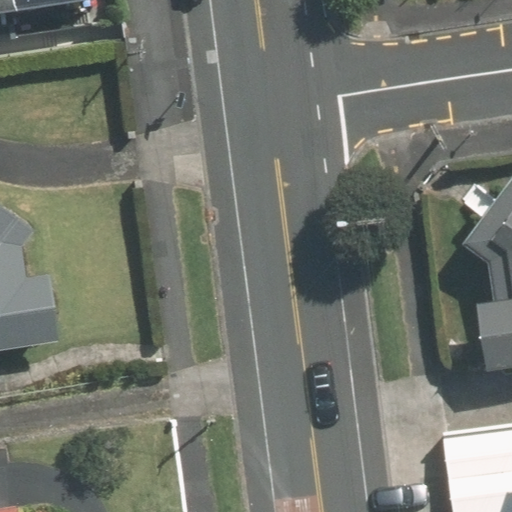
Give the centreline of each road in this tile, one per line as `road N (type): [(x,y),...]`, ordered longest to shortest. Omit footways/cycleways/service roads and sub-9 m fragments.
road 1 (secondary): [(265,104),(316,511)]
road 2 (residential): [(265,104),(511,67)]
